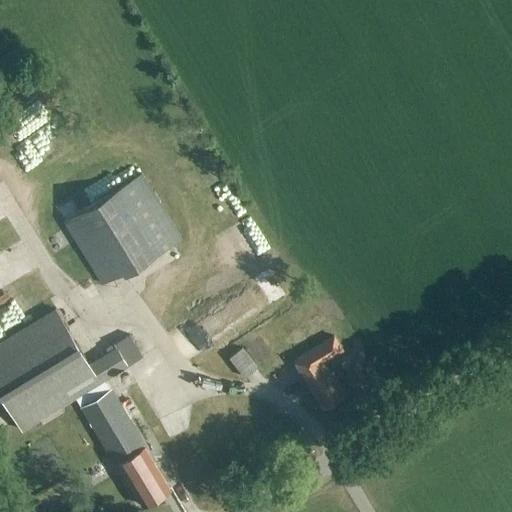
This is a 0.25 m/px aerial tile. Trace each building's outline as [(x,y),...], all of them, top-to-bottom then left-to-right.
[(215,219),(250,202),(213,125),(191,136),(197,147),(183,154),(215,219)] [(141,174),(63,221),(101,283),(121,271),(123,273),(180,238),(141,174)] [(0,196),(0,232),(13,226),(0,197),(0,196)] [(221,281),(258,260),(244,236),(269,222),(257,200),(231,215),(242,235),(221,247),(226,256),(212,264),(221,281)] [(247,237),(260,259),(284,245),(271,223),(247,237)] [(265,309),(294,294),(285,276),(256,291),(265,309)] [(0,395),(21,430),(75,397),(116,465),(117,464),(142,506),(169,489),(144,447),(145,447),(104,379),(142,356),(128,334),(113,343),(115,347),(88,364),(54,309),(0,342),(0,395)] [(0,316),(0,338),(24,327),(15,309),(0,316)] [(316,346),(292,360),(320,407),(343,394),(324,360),(338,352),(331,339),(317,348),(316,346)] [(257,367),(242,348),(228,359),(243,378),(257,367)]
